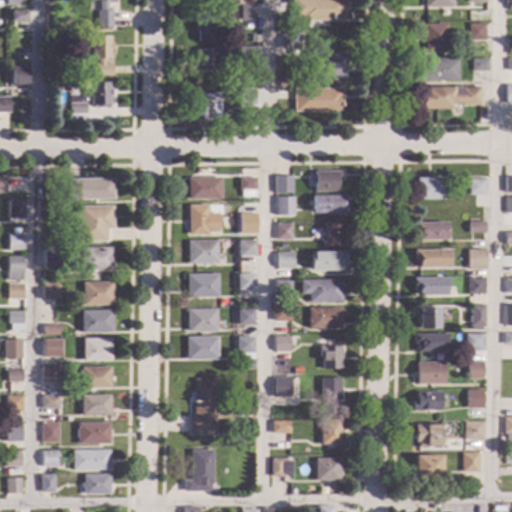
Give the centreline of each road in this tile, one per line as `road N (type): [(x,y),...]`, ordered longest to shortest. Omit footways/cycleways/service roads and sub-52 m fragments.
road 1 (residential): [(151,0),(143,511)]
road 2 (residential): [(380,0),(372,511)]
road 3 (residential): [(511,142),(0,149)]
